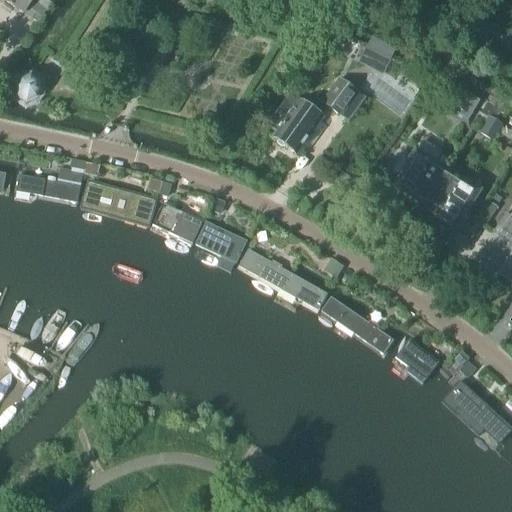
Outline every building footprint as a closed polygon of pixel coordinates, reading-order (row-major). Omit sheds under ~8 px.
[(0,0),(22,15),(32,0),(0,0)] [(43,0),(32,0),(22,15),(37,25),(38,26),(52,6),(51,5),(43,0)] [(366,48),(365,49),(359,61),(384,73),(390,61),(366,48)] [(21,99),(30,105),(40,101),(41,99),(44,94),(44,85),(34,77),(28,80),(24,82),(20,88),(21,99)] [(468,78),(445,115),(467,128),(490,91),(468,78)] [(322,104),(339,117),(348,124),(365,101),(339,81),(322,104)] [(322,119),(291,96),(289,95),(267,126),(268,127),(277,134),(272,140),(275,142),(276,145),(280,148),(283,148),(294,156),(322,119)] [(487,118),(477,134),(490,143),(500,126),(487,118)] [(389,191),(409,204),(434,164),(441,153),(423,142),(416,153),(414,151),(389,191)] [(70,170),(82,172),(84,164),(72,162),(70,170)] [(82,172),(81,177),(91,179),(93,167),(84,164),(82,172)] [(409,204),(435,219),(459,179),(434,164),(409,204)] [(9,175),(12,180),(53,189),(58,186),(59,180),(56,175),(15,166),(10,169),(9,175)] [(459,179),(435,219),(454,232),(480,192),(459,179)] [(147,191),(155,193),(158,184),(150,182),(147,191)] [(83,197),(123,208),(128,205),(130,199),(127,194),(87,183),(82,186),(80,192),(83,197)] [(156,197),(165,199),(168,188),(160,186),(159,185),(156,197)] [(139,208),(142,213),(182,225),(187,223),(189,217),(186,212),(146,200),(141,202),(139,208)] [(218,216),(222,205),(215,202),(210,213),(218,216)] [(488,203),(478,220),(486,225),(497,209),(488,203)] [(502,268),(503,268),(511,254),(511,213),(509,218),(506,216),(505,215),(491,234),(493,235),(493,234),(496,237),(478,264),(479,265),(479,264),(496,276),(495,276),(496,277),(502,268)] [(204,229),(205,234),(243,253),(248,251),(251,246),(249,241),(212,222),(206,223),(204,229)] [(511,254),(503,268),(503,269),(504,268),(511,273),(511,254)] [(318,285),(316,279),(281,257),(276,258),(272,263),(274,268),(309,291),(314,290),(318,285)] [(322,274),(334,281),(341,271),(342,270),(330,262),(329,264),(322,274)] [(322,292),(323,298),(358,321),(364,319),(367,314),(366,309),(331,286),(325,287),(322,292)] [(397,308),(393,314),(392,314),(403,322),(403,321),(407,315),(397,308)] [(431,362),(430,356),(397,330),(392,331),(388,336),(389,341),(422,367),(427,367),(431,362)] [(457,353),(453,358),(451,361),(455,364),(461,369),(464,365),(468,361),(461,356),(457,353)] [(466,366),(459,374),(468,382),(474,375),(476,373),(467,365),(466,366)] [(506,428),(506,422),(476,394),(470,394),(466,398),(466,404),(496,433),(502,432),(506,428)]
